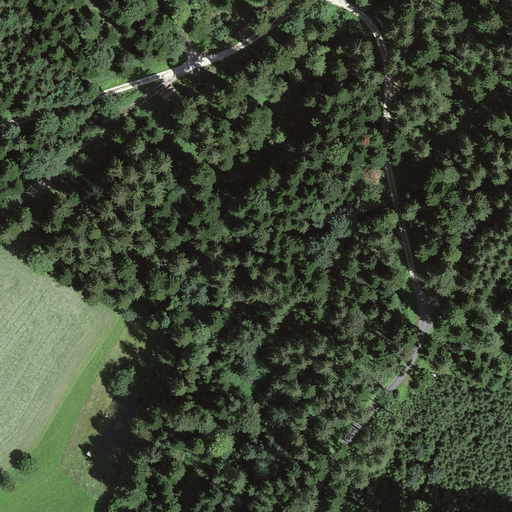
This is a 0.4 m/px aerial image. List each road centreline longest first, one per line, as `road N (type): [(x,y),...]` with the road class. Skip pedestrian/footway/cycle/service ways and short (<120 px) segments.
road 1 (track): [(0,132),(227,52),(304,5),(350,5),(384,48),(390,161),(427,327)]
road 2 (track): [(0,221),(173,72)]
